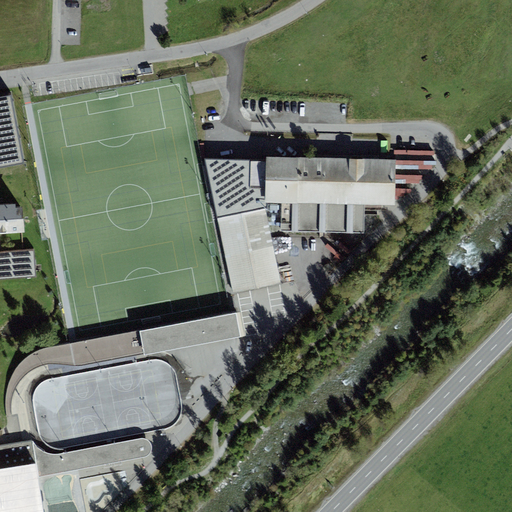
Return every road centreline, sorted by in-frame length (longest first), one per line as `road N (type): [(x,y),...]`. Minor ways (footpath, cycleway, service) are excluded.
road 1 (residential): [(0,79),(231,41),(313,0)]
road 2 (primary): [(511,329),(331,511)]
